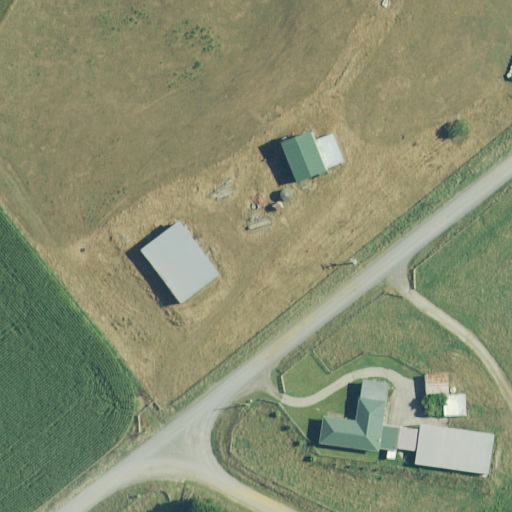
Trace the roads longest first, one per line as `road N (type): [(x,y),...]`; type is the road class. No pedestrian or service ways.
road 1 (unclassified): [(158,438),(511,160)]
road 2 (unclassified): [(158,438),(288,511)]
road 3 (unclassified): [(60,511),(158,438)]
